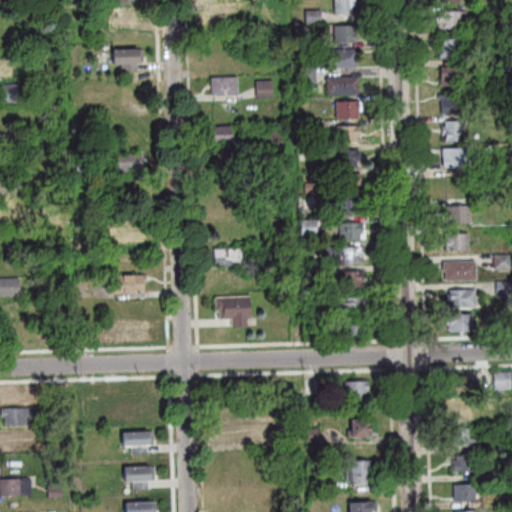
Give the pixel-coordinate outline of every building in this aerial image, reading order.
[(357,0),(357,7),(353,7),(354,14),(338,14),(337,0),(357,0)] [(135,6),(113,6),(113,24),(135,24),(135,6)] [(235,21),(210,22),(209,12),(212,12),(212,7),(235,6),(235,21)] [(323,10),(323,22),(309,22),(309,10),(323,10)] [(440,30),(440,13),(464,13),(464,29),(440,30)] [(337,25),(358,25),(358,42),(338,42),(337,25)] [(304,38),(319,38),(319,48),(304,48),(304,38)] [(459,58),(443,58),(442,40),(459,39),(459,58)] [(360,67),(329,69),(328,51),(360,49),(360,67)] [(116,66),(115,52),(141,51),(142,65),(139,65),(139,72),(124,73),(124,66),(116,66)] [(0,62),(14,62),(14,78),(0,78),(0,62)] [(318,63),(318,84),(304,84),(303,64),(318,63)] [(444,86),(443,68),(464,68),(465,86),(444,86)] [(48,70),(61,69),(62,79),(48,80),(48,70)] [(329,79),(360,77),(361,96),(330,97),(329,79)] [(214,80),(240,79),(241,96),(214,97),(214,80)] [(275,97),(260,98),(259,82),(274,81),(275,97)] [(0,85),(21,85),(21,102),(0,102),(0,85)] [(464,114),(445,114),(444,102),(447,102),(447,95),(464,94),(464,114)] [(339,102),(361,101),(361,118),(340,119),(339,102)] [(327,122),(328,132),(313,133),(313,122),(327,122)] [(449,144),(448,122),(467,122),(468,143),(449,144)] [(361,125),(362,138),(358,138),(359,142),(341,143),(341,126),(361,125)] [(213,146),(213,135),(217,135),(217,128),(233,127),(233,134),(237,134),(238,145),(213,146)] [(271,149),(270,132),(285,132),(286,148),(271,149)] [(0,135),(19,135),(20,152),(0,152),(0,135)] [(340,151),(362,150),(362,162),(358,162),(358,168),(340,169),(340,151)] [(446,169),(445,151),(474,150),(474,168),(446,169)] [(239,171),(219,171),(218,153),(239,152),(239,171)] [(118,155),(143,154),(144,172),(119,173),(118,155)] [(79,178),(79,164),(94,163),(94,177),(79,178)] [(363,174),(363,185),(360,186),(360,191),(341,192),(341,175),(363,174)] [(321,183),(321,193),(308,194),(308,183),(321,183)] [(306,198),(319,198),(319,211),(306,211),(306,198)] [(341,216),(341,199),(363,199),(363,210),(360,210),(360,216),(341,216)] [(0,224),(0,207),(19,207),(20,217),(25,217),(25,224),(0,224)] [(472,227),(450,227),(450,208),(472,207),(472,227)] [(51,213),(65,212),(65,224),(52,225),(51,213)] [(318,220),(319,232),(303,232),(303,220),(318,220)] [(365,222),(365,231),(367,231),(367,240),(343,241),(342,223),(365,222)] [(120,246),(120,242),(112,242),(111,231),(150,229),(150,241),(143,241),(143,245),(120,246)] [(93,250),(80,250),(79,237),(92,236),(93,250)] [(448,252),(448,236),(471,236),(471,252),(448,252)] [(329,248),(366,247),(366,260),(363,260),(363,265),(329,266),(329,248)] [(217,267),(217,250),(243,249),(244,266),(217,267)] [(511,269),(496,270),(496,256),(511,255),(511,269)] [(478,281),(449,282),(448,273),(446,273),(446,264),(478,263),(478,281)] [(324,269),(324,282),(306,282),(306,270),(324,269)] [(343,272),(365,272),(365,283),(344,284),(343,272)] [(145,294),(114,295),(114,286),(116,286),(116,278),(145,277),(145,294)] [(0,280),(22,280),(22,296),(0,297),(0,280)] [(511,295),(500,296),(499,283),(511,282),(511,295)] [(453,309),(453,304),(450,304),(450,297),(453,297),(453,292),(478,291),(478,308),(453,309)] [(365,296),(366,313),(344,313),(343,297),(365,296)] [(217,300),(251,298),(252,320),(249,320),(249,329),(234,330),(234,321),(222,322),(221,313),(218,313),(217,300)] [(475,333),(451,334),(450,316),(474,315),(475,324),(480,324),(480,331),(475,331),(475,333)] [(345,319),(367,318),(367,335),(345,335),(345,319)] [(148,338),(148,322),(109,322),(109,338),(148,338)] [(511,389),(497,390),(497,373),(511,372),(511,389)] [(475,377),(476,393),(454,394),(453,378),(475,377)] [(322,381),(322,395),(308,396),(308,382),(322,381)] [(369,381),(370,398),(348,399),(348,382),(369,381)] [(1,384),(1,402),(23,402),(23,384),(1,384)] [(457,421),(457,402),(472,401),(472,420),(457,421)] [(154,420),(154,402),(112,402),(112,420),(154,420)] [(3,410),(37,409),(37,418),(27,418),(28,426),(7,426),(7,418),(4,418),(3,410)] [(491,425),(490,414),(505,414),(505,425),(491,425)] [(259,441),(259,423),(223,424),(223,441),(259,441)] [(372,440),(354,441),(354,423),(372,423),(372,440)] [(455,446),(455,429),(471,428),(471,438),(477,438),(477,446),(455,446)] [(323,442),(310,443),(309,430),(322,429),(323,442)] [(0,449),(22,450),(22,433),(0,433),(0,449)] [(126,434),(154,433),(154,448),(149,448),(149,455),(134,456),(134,448),(126,448),(126,434)] [(479,470),(456,471),(455,461),(459,461),(459,455),(478,454),(479,470)] [(373,484),(356,484),(356,480),(350,480),(350,470),(355,470),(355,461),(372,461),(373,484)] [(128,469),(156,468),(156,482),(150,482),(150,490),(135,490),(135,483),(128,483),(128,469)] [(0,478),(33,478),(34,493),(2,494),(2,488),(0,488),(0,478)] [(51,499),(51,484),(64,483),(64,498),(51,499)] [(457,501),(456,485),(477,484),(478,500),(457,501)] [(124,501),(124,511),(154,511),(154,501),(124,501)] [(353,511),(353,504),(379,503),(379,510),(375,510),(375,511),(353,511)]
